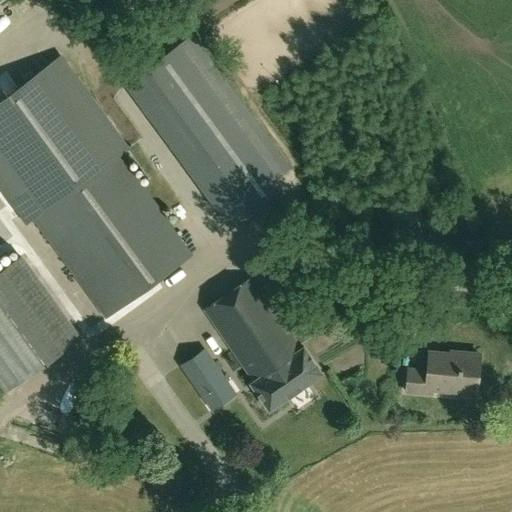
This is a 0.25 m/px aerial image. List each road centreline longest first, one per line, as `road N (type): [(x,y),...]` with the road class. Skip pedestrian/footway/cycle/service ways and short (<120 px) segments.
road 1 (track): [(48,0),(238,255)]
road 2 (unclassified): [(272,261),(511,288)]
